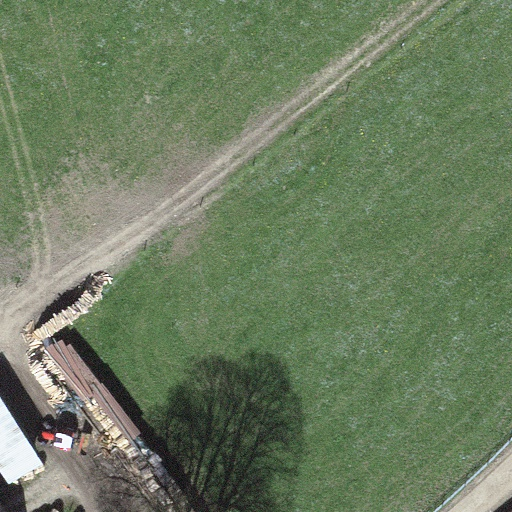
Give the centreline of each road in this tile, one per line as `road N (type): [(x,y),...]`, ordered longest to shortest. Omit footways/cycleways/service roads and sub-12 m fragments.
road 1 (track): [(0,310),(180,199),(432,0)]
road 2 (track): [(94,511),(94,487),(0,330)]
